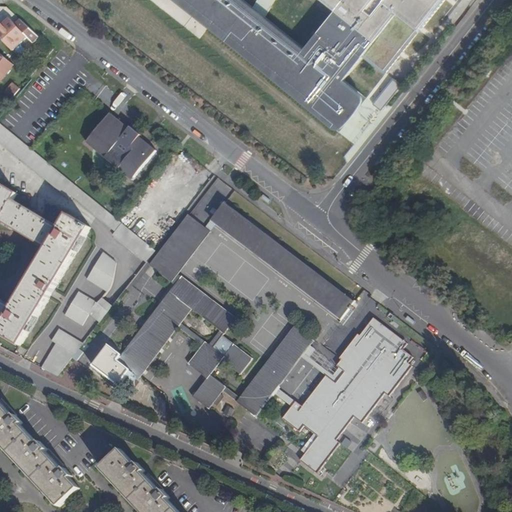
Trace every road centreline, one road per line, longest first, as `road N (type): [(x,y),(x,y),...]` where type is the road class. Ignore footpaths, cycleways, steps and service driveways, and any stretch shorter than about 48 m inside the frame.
road 1 (unclassified): [(33,0),(320,219)]
road 2 (residential): [(320,511),(0,359)]
road 3 (unclassified): [(320,219),(495,0)]
road 4 (unclassified): [(320,219),(511,375)]
